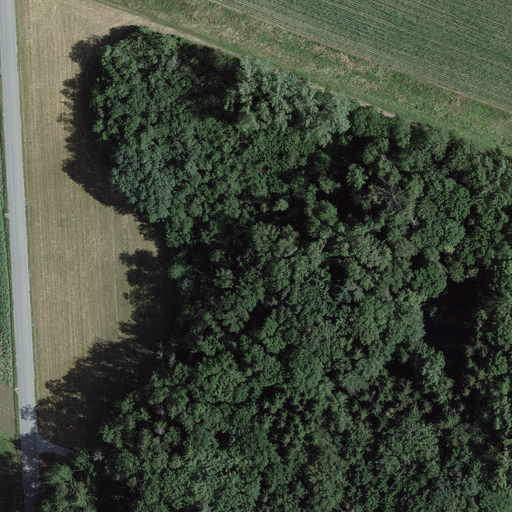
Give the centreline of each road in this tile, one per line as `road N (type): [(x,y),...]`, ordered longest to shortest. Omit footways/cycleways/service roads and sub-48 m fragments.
road 1 (tertiary): [(7,0),(33,511)]
road 2 (track): [(226,511),(31,438)]
